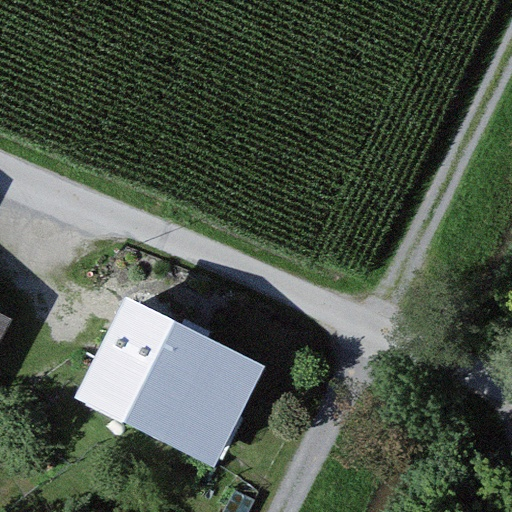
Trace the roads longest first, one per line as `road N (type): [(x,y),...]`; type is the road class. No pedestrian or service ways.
road 1 (track): [(511,389),(0,160)]
road 2 (track): [(287,511),(511,61)]
